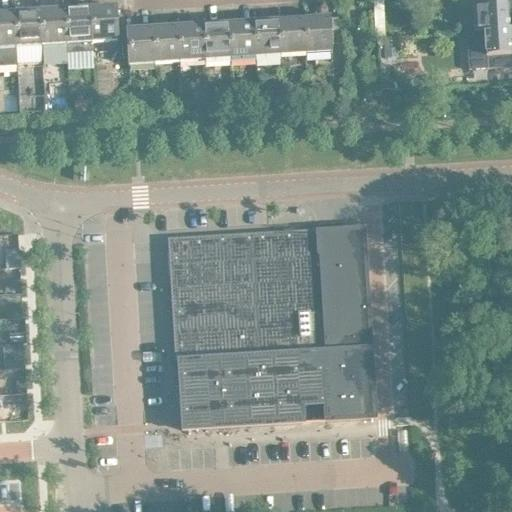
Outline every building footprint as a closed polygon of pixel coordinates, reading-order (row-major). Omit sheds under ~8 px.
[(473,8),(475,32),(485,32),(485,31),(509,30),(509,29),(507,6),(511,5),(511,0),(462,0),(463,9),(473,8)] [(116,7),(90,9),(92,45),(119,43),(117,11),(116,7)] [(65,10),(67,46),(68,54),(93,52),(92,45),(90,9),(65,10)] [(42,47),(67,46),(65,10),(40,12),(42,47)] [(17,49),(42,47),(40,12),(15,13),(17,49)] [(0,49),(17,49),(15,13),(0,13),(0,49)] [(330,18),(304,20),(306,55),(332,54),(330,18)] [(304,20),(278,21),(281,57),(306,55),(304,20)] [(278,21),(253,23),(255,59),(281,57),(278,21)] [(253,23),(228,24),(230,60),(255,59),(253,23)] [(228,24),(203,26),(205,62),(230,60),(228,24)] [(203,26),(178,27),(180,63),(205,62),(203,26)] [(178,27),(153,29),(155,65),(180,63),(178,27)] [(155,65),(153,29),(126,31),(129,66),(155,65)] [(485,32),(475,32),(467,33),(469,70),(511,68),(511,61),(510,55),(511,54),(511,29),(509,29),(509,30),(485,31),(485,32)] [(398,42),(385,42),(386,59),(399,58),(398,42)] [(92,101),(76,101),(76,114),(93,114),(92,101)] [(320,234),(172,243),(181,397),(183,397),(185,432),(209,430),(303,424),(303,422),(328,420),(328,423),(365,420),(375,420),(363,231),(320,234)] [(20,281),(6,281),(7,294),(21,293),(20,281)] [(25,333),(11,334),(12,344),(25,343),(25,333)] [(25,346),(5,347),(6,370),(26,369),(26,365),(25,346)]
